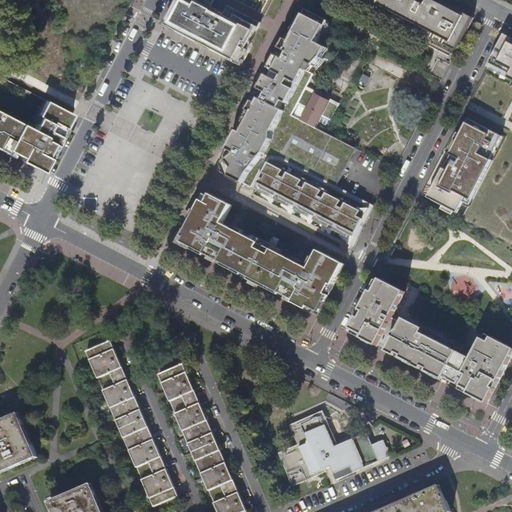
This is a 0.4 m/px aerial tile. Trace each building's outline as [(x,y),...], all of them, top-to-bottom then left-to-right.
[(263,24),(228,5),(222,16),(213,11),(214,11),(210,9),(214,0),(183,0),(170,27),(243,66),(246,60),(245,59),(263,24)] [(367,0),(458,47),(470,23),(473,18),(437,0),(367,0)] [(318,43),(329,22),(308,10),(302,21),(292,30),(219,171),(252,188),(256,179),(260,181),(255,190),(270,198),(272,194),(276,196),(275,200),(290,208),(292,204),(296,206),(294,210),(309,218),(311,214),(315,216),(313,220),(328,228),(330,224),(334,226),(332,230),(348,238),(350,234),(355,237),(351,244),(355,246),(376,206),(337,186),(357,149),(317,128),(323,116),(331,121),(339,106),(306,89),(314,74),(306,70),(310,63),(315,66),(323,58),(328,48),(318,43)] [(511,38),(505,34),(490,63),(511,74),(509,78),(511,79),(511,38)] [(509,78),(511,74),(490,63),(488,67),(509,78)] [(135,79),(122,109),(194,109),(196,104),(135,79)] [(43,100),(36,116),(61,130),(71,115),(43,100)] [(52,133),(0,107),(0,142),(5,145),(17,151),(27,155),(38,161),(52,133)] [(472,115),(428,198),(458,213),(466,197),(472,200),(495,156),(489,153),(501,130),(472,115)] [(231,201),(204,197),(184,240),(319,311),(343,262),(317,249),(308,263),(272,246),(259,240),(222,216),(231,201)] [(409,286),(381,273),(361,306),(351,326),(377,341),(409,286)] [(425,320),(408,311),(388,348),(488,396),(511,354),(511,341),(483,331),(473,354),(423,332),(425,320)] [(108,345),(86,355),(154,508),(176,498),(168,480),(162,465),(155,450),(148,434),(141,418),(134,403),(126,385),(118,367),(111,351),(108,345)] [(188,384),(183,367),(157,378),(217,511),(247,511),(241,500),(235,488),(229,476),(221,457),(212,441),(203,421),(194,402),(188,384)] [(369,433),(337,447),(337,445),(339,441),(335,433),(332,432),(329,425),(330,421),(326,413),(322,412),(314,415),(313,419),(306,421),(303,420),(294,424),(292,427),(294,431),(298,432),(300,435),(297,438),(300,443),(300,445),(299,446),(294,448),(294,451),(290,453),(287,451),(282,453),(282,456),(286,464),(289,466),(292,472),(291,476),(294,484),(298,486),(306,483),(307,479),(313,476),(317,478),(325,474),(326,470),(333,467),(336,474),(339,480),(356,473),(393,457),(386,441),(374,445),(369,433)] [(0,473),(37,458),(18,415),(0,422),(0,473)] [(103,511),(92,486),(50,504),(53,511),(103,511)] [(449,511),(438,488),(424,494),(391,508),(382,511),(449,511)]
